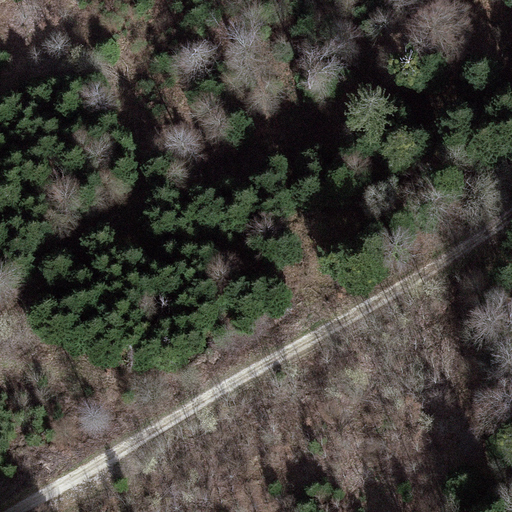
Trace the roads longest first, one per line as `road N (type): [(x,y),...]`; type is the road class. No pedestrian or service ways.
road 1 (track): [(511,216),(228,386),(79,378),(0,357)]
road 2 (track): [(228,386),(15,511)]
